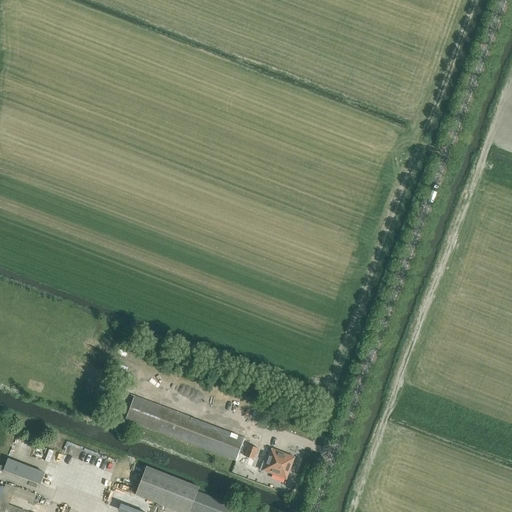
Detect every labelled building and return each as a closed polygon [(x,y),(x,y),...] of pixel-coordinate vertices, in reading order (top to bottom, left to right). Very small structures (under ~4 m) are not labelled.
[(223,389),(221,395),(244,406),(247,400),(223,389)] [(207,392),(204,405),(228,412),(232,398),(207,392)] [(125,420),(236,461),(236,460),(246,464),(249,457),(254,459),(257,450),(258,448),(242,442),(244,437),(134,396),(125,420)] [(246,406),(233,403),(230,413),(250,419),(254,403),(247,401),(246,406)] [(272,402),(267,401),(262,419),(267,420),(275,422),(280,407),(272,405),(272,402)] [(21,431),(18,436),(26,441),(29,436),(21,431)] [(13,450),(28,452),(29,447),(27,447),(27,442),(14,440),(13,450)] [(285,478),(293,457),(265,446),(262,452),(257,450),(254,459),(249,457),(246,464),(285,478)] [(40,484),(45,472),(8,458),(3,471),(40,484)] [(146,466),(134,494),(178,511),(188,511),(189,511),(191,511),(231,511),(234,505),(197,491),(198,486),(146,466)] [(126,480),(125,485),(134,488),(136,483),(126,480)] [(12,495),(33,503),(36,495),(6,484),(4,488),(0,486),(0,487),(0,511),(26,511),(27,511),(8,504),(12,495)]
